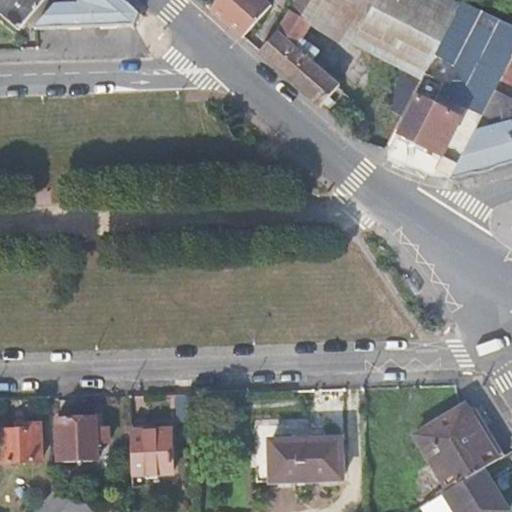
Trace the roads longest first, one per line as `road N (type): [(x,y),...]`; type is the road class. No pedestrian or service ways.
road 1 (residential): [(0,371),(493,354)]
road 2 (track): [(0,223),(398,208)]
road 3 (residential): [(229,59),(0,79)]
road 4 (secondary): [(229,59),(398,208)]
road 5 (secondary): [(398,208),(511,285)]
